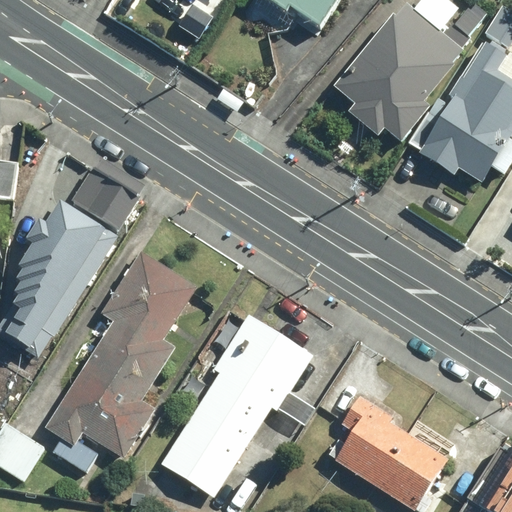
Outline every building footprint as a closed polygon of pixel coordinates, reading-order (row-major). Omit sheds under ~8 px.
[(334,9),(339,0),(259,0),(257,4),(282,19),(286,14),(320,33),(334,9)] [(331,93),(351,111),(346,117),(374,141),(380,135),(397,150),(427,116),(417,108),(471,45),(466,41),(480,25),(463,11),(438,40),(403,9),(331,93)] [(511,44),(511,18),(499,11),(483,38),(507,52),(511,44)] [(511,164),(511,147),(510,146),(511,141),(511,87),(494,78),(504,61),(479,47),(444,107),(437,103),(407,149),(417,155),(414,161),(450,181),(454,174),(479,188),(487,173),(502,182),(511,164)] [(0,161),(0,203),(12,204),(14,162),(0,161)] [(88,179),(40,255),(88,284),(135,209),(88,179)] [(137,257),(99,319),(111,327),(43,437),(57,446),(50,457),(83,477),(98,451),(123,466),(154,415),(140,407),(174,351),(163,345),(195,293),(137,257)] [(72,312),(87,285),(73,277),(68,285),(31,264),(1,317),(8,322),(2,333),(20,343),(23,337),(49,352),(72,312)] [(246,321),(213,374),(219,377),(161,471),(212,502),(268,411),(301,432),(312,414),(287,399),(310,361),(246,321)] [(22,399),(6,389),(0,398),(0,420),(6,424),(22,399)] [(386,430),(391,422),(358,401),(340,430),(351,437),(332,467),(402,511),(416,511),(445,468),(386,430)] [(43,452),(5,427),(0,435),(0,472),(21,486),(43,452)] [(511,511),(511,467),(481,511),(511,511)]
